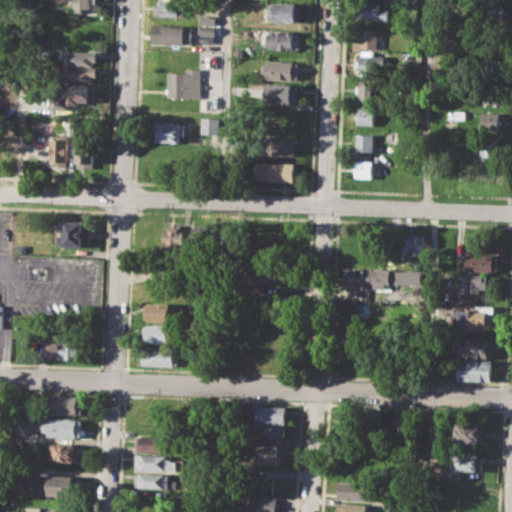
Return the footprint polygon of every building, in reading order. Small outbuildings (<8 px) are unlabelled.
[(98,0),(98,7),(94,7),(94,12),(74,12),(74,0),(98,0)] [(160,0),(180,0),(180,10),(185,10),(185,16),(154,15),(155,3),(160,3),(160,0)] [(361,2),(379,3),(379,9),(390,9),(390,20),(360,18),(361,2)] [(269,3),(301,3),(301,21),(268,20),(269,3)] [(480,5),(504,6),(504,10),(508,11),(508,21),(504,21),(504,24),(479,23),(480,5)] [(202,14),(217,15),(217,24),(201,23),(202,14)] [(153,23),(193,25),(192,43),(152,41),(153,23)] [(201,27),(216,28),(216,35),(200,34),(201,27)] [(357,28),(380,29),(379,48),(361,47),(360,50),(353,50),(354,39),(357,39),(357,28)] [(269,31),(300,32),(299,49),(268,47),(269,31)] [(62,50),(98,52),(97,59),(92,59),(92,65),(66,64),(67,59),(61,59),(62,50)] [(360,55),(385,56),(384,64),(380,64),(380,72),(359,71),(359,67),(355,67),(355,59),(360,59),(360,55)] [(266,60),(299,61),(298,81),(262,79),(263,64),(266,64),(266,60)] [(61,66),(98,67),(97,77),(94,76),(94,82),(60,81),(61,66)] [(169,72),(186,73),(187,68),(202,68),(201,97),(169,96),(169,72)] [(359,80),(377,81),(376,98),(358,97),(359,92),(355,92),(356,85),(359,85),(359,80)] [(267,83),(296,84),(296,103),(266,102),(267,83)] [(56,87),(70,87),(70,84),(96,85),(95,102),(70,101),(70,109),(55,108),(56,87)] [(484,84),(501,85),(500,103),(483,103),(484,84)] [(358,107),(375,108),(375,126),(357,125),(358,107)] [(482,113),(499,113),(499,130),(482,130),(482,113)] [(201,117),(220,117),(219,133),(201,133),(201,117)] [(156,122),(184,123),(184,136),(180,136),(180,142),(155,142),(156,122)] [(356,133),(374,134),(373,151),(356,150),(356,133)] [(261,135),(296,137),(295,155),(260,154),(261,135)] [(482,137),(500,138),(500,156),(496,156),(496,161),(483,160),(484,155),(481,155),(482,137)] [(0,138),(14,138),(13,157),(0,157),(0,138)] [(52,138),(69,139),(68,167),(54,166),(54,161),(51,161),(52,138)] [(80,167),(80,162),(76,162),(78,139),(96,140),(95,168),(80,167)] [(356,160),(359,160),(359,155),(367,156),(367,160),(373,160),(372,178),(355,178),(356,160)] [(256,162),(295,163),(294,181),(256,179),(256,162)] [(65,220),(93,221),(92,247),(59,245),(60,234),(65,235),(65,220)] [(165,227),(169,227),(169,223),(181,223),(181,228),(185,228),(184,254),(164,253),(165,227)] [(261,225),(292,227),(291,250),(260,248),(261,225)] [(193,226),(192,255),(211,256),(213,226),(193,226)] [(219,227),(240,228),(239,258),(218,257),(219,227)] [(402,234),(425,235),(424,253),(401,252),(402,234)] [(464,253),(498,254),(498,271),(463,270),(464,253)] [(252,264),(289,265),(288,283),(251,282),(252,264)] [(344,268),(382,270),(381,289),(344,288),(344,268)] [(459,273),(488,274),(487,289),(480,289),(480,294),(466,293),(467,283),(458,283),(459,273)] [(146,285),(173,286),(173,300),(146,299),(146,285)] [(258,288),(292,289),(291,306),(258,305),(258,288)] [(146,303),(176,303),(175,315),(172,315),(171,321),(145,321),(146,303)] [(452,309),(476,310),(476,304),(497,305),(496,318),(492,318),(491,330),(451,328),(452,309)] [(145,325),(177,326),(177,338),(170,338),(170,344),(144,343),(145,325)] [(338,336),(348,336),(348,332),(371,333),(371,352),(337,352),(338,336)] [(459,336),(493,338),(492,357),(458,356),(459,336)] [(47,339),(86,341),(85,359),(46,358),(47,339)] [(144,346),(180,348),(179,366),(143,364),(144,346)] [(458,359),(493,360),(492,380),(457,379),(458,359)] [(51,395),(85,396),(84,415),(50,413),(50,409),(44,409),(45,398),(51,399),(51,395)] [(257,405),(287,406),(286,424),(257,422),(257,405)] [(366,411),(382,411),(381,443),(365,442),(366,411)] [(397,412),(412,413),(411,442),(391,442),(392,417),(397,417),(397,412)] [(337,415),(355,415),(354,444),(336,443),(337,415)] [(50,417),(82,418),(81,436),(49,434),(50,431),(44,431),(45,421),(50,422),(50,417)] [(139,417),(176,418),(175,434),(138,432),(139,417)] [(457,421),(484,422),(483,444),(456,442),(457,421)] [(256,425),(286,427),(285,442),(255,441),(256,425)] [(137,435),(176,437),(175,453),(136,451),(137,435)] [(52,442),(82,444),(81,461),(51,459),(52,442)] [(253,445),(284,447),(282,465),(252,463),(253,445)] [(451,452),(479,453),(479,470),(451,469),(451,452)] [(136,454),(170,455),(170,459),(178,460),(177,470),(136,468),(136,454)] [(136,472),(169,474),(168,488),(135,487),(136,472)] [(47,474),(76,476),(75,495),(46,493),(47,474)] [(338,481),(372,482),(371,500),(338,498),(338,481)] [(249,494),(276,495),(275,511),(243,511),(243,502),(248,503),(249,494)] [(336,511),(337,502),(367,504),(366,511),(372,511),(371,511),(336,511)]
